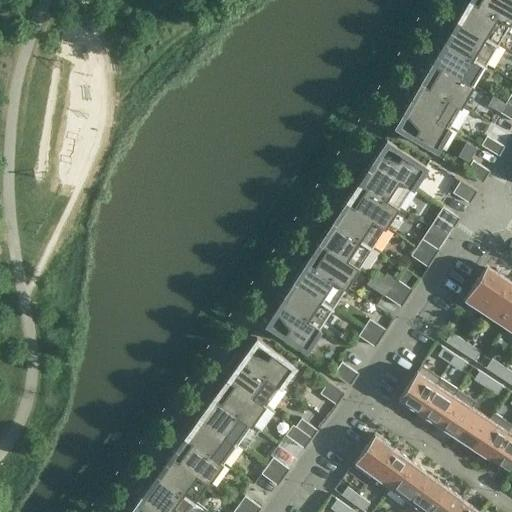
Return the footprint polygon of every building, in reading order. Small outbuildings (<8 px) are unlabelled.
[(509,21),(472,0),(460,0),(452,15),(497,42),(509,21)] [(511,16),(511,0),(472,0),(509,21),(511,16)] [(497,42),(452,15),(439,36),(485,63),(497,42)] [(485,63),(439,36),(427,57),(473,84),(485,63)] [(473,84),(427,57),(415,78),(461,104),(473,84)] [(461,104),(415,78),(403,98),(449,125),(461,104)] [(449,125),(403,98),(391,120),(436,146),(449,125)] [(511,106),(505,102),(500,111),(511,118),(511,106)] [(381,135),(367,156),(411,185),(425,164),(381,135)] [(486,135),(481,144),(499,154),(504,145),(486,135)] [(411,185),(367,156),(354,176),(398,205),(411,185)] [(490,170),(473,159),(465,172),(482,183),(486,176),(490,170)] [(398,205),(354,176),(341,196),(385,225),(398,205)] [(470,202),(478,190),(460,179),(453,191),(470,202)] [(385,225),(341,196),(328,216),(372,245),(385,225)] [(460,217),(443,206),(437,215),(454,226),(460,217)] [(372,245),(328,216),(315,236),(359,265),(372,245)] [(359,265),(315,236),(301,256),(345,285),(359,265)] [(422,237),(416,246),(434,257),(439,249),(422,237)] [(434,257),(416,246),(411,254),(428,266),(434,257)] [(345,285),(301,256),(288,276),(332,305),(345,285)] [(484,312),(507,277),(486,264),(464,298),(484,312)] [(332,305),(288,276),(275,296),(319,325),(332,305)] [(396,277),(390,286),(407,297),(413,289),(396,277)] [(504,325),(511,313),(511,280),(507,277),(484,312),(504,325)] [(407,297),(390,286),(384,294),(402,306),(407,297)] [(319,325),(275,296),(259,321),(279,335),(282,331),(306,346),(319,325)] [(369,318),(364,326),(381,338),(387,329),(369,318)] [(381,338),(364,326),(358,335),(376,346),(381,338)] [(274,343),(254,329),(236,353),(279,384),(293,364),(271,347),(274,343)] [(460,350),(466,341),(452,332),(446,341),(460,350)] [(480,351),(466,341),(460,350),(474,359),(480,351)] [(449,362),(454,354),(443,347),(438,355),(449,362)] [(279,384),(236,353),(222,372),(265,403),(279,384)] [(465,362),(454,354),(449,362),(460,370),(465,362)] [(499,376),(505,367),(491,358),(485,367),(499,376)] [(341,361),(333,373),(350,385),(353,381),(358,372),(341,361)] [(421,364),(398,398),(417,411),(440,376),(421,364)] [(511,372),(505,367),(499,376),(511,384),(511,372)] [(484,386),(490,378),(478,371),(473,379),(484,386)] [(265,403),(222,372),(208,391),(251,422),(251,421),(261,428),(274,410),(265,403)] [(457,388),(440,376),(417,411),(435,422),(454,394),(457,388)] [(496,393),(501,385),(490,378),(484,386),(496,393)] [(320,392),(337,404),(343,395),(345,392),(328,380),(320,392)] [(457,388),(454,394),(435,422),(453,434),(472,406),(476,400),(457,388)] [(251,422),(208,391),(194,411),(236,442),(237,441),(245,447),(258,428),(251,422)] [(472,406),(453,434),(471,446),(490,418),(472,406)] [(236,442),(194,411),(180,430),(222,461),(236,442)] [(494,412),(490,418),(471,446),(489,458),(511,423),(494,412)] [(301,417),(295,425),(312,437),(318,429),(301,417)] [(511,423),(489,458),(508,470),(511,464),(511,423)] [(312,437),(295,425),(288,435),(305,448),(312,437)] [(222,461),(180,430),(166,450),(208,481),(222,461)] [(350,466),(368,480),(392,446),(374,433),(350,466)] [(392,446),(368,480),(369,481),(374,475),(390,486),(410,459),(392,446)] [(208,481),(166,450),(152,469),(194,500),(208,481)] [(273,456),(267,464),(284,476),(290,468),(273,456)] [(410,459),(390,486),(406,499),(402,504),(403,505),(427,472),(410,459)] [(284,476),(267,464),(261,472),(278,484),(284,476)] [(185,511),(194,500),(152,469),(137,488),(169,511),(185,511)] [(427,472),(403,505),(412,511),(424,511),(445,484),(427,472)] [(445,484),(424,511),(451,511),(462,497),(445,484)] [(352,502),(358,494),(347,486),(341,494),(352,502)] [(169,511),(137,488),(123,508),(127,511),(169,511)] [(369,502),(358,494),(352,502),(363,510),(369,502)] [(245,495),(239,503),(251,511),(257,511),(261,507),(245,495)] [(462,497),(451,511),(479,511),(480,511),(462,497)] [(337,511),(347,511),(350,509),(337,499),(331,507),(337,511)] [(251,511),(239,503),(233,511),(251,511)]
